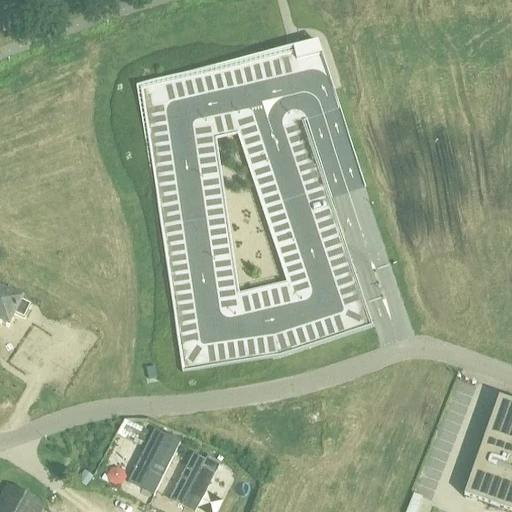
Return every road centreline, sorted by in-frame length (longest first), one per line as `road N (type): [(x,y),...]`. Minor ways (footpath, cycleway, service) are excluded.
road 1 (unclassified): [(3,441),(94,409),(291,388),(410,350),(511,377)]
road 2 (unknown): [(496,371),(452,511)]
